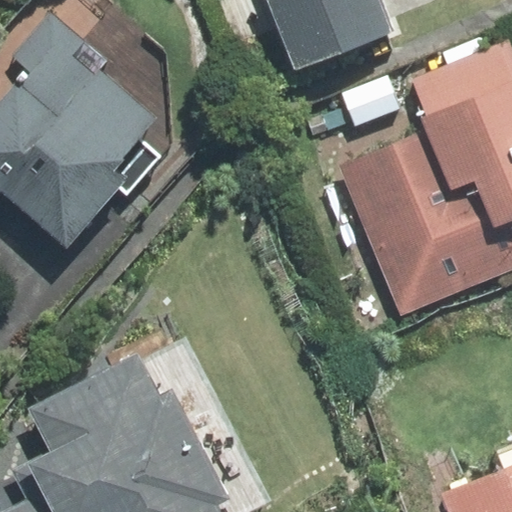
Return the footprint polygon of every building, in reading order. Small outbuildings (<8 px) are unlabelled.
[(271,0),(299,72),(339,56),(344,71),(374,60),(368,45),(399,33),(386,0),(271,0)] [(0,189),(5,183),(73,238),(132,166),(120,157),(162,105),(47,12),(15,52),(27,61),(0,95),(0,189)] [(341,160),(403,308),(511,263),(511,30),(411,72),(433,122),(341,160)] [(142,341),(32,400),(54,441),(13,463),(30,494),(0,509),(0,511),(234,511),(224,492),(236,485),(177,377),(165,383),(142,341)] [(511,511),(511,455),(443,484),(455,511),(511,511)]
